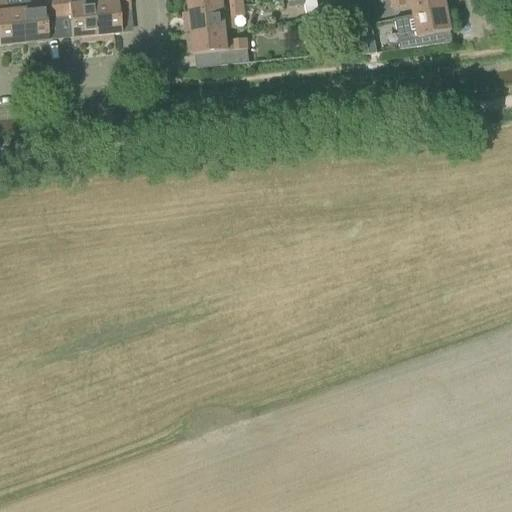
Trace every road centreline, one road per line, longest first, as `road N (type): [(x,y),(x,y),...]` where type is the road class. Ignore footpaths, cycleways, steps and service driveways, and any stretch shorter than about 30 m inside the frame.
road 1 (track): [(0,155),(511,102)]
road 2 (residential): [(146,0),(153,71),(0,87)]
